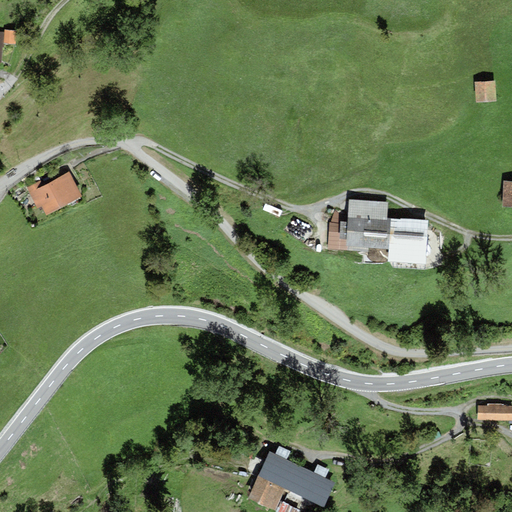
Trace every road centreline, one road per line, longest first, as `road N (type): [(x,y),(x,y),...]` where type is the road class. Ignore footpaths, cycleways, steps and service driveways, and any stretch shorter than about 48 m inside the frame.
road 1 (residential): [(0,185),(70,145),(108,140),(197,200),(263,265),(362,338),(407,353),(511,351)]
road 2 (secondary): [(0,446),(65,365),(94,338),(134,319),(202,319),(322,373),(374,384),(511,366)]
road 3 (track): [(511,238),(463,232),(362,193),(302,210),(152,144),(126,147)]
